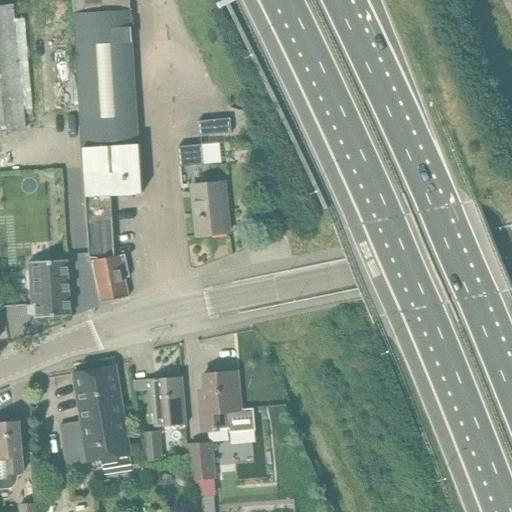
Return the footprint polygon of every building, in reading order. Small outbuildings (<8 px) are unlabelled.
[(73,0),(90,261),(92,261),(101,302),(129,296),(125,278),(130,277),(125,254),(116,255),(111,195),(142,193),(129,0),(73,0)] [(11,5),(0,5),(0,170),(21,169),(20,151),(26,150),(11,5)] [(229,119),(199,122),(200,136),(231,133),(229,119)] [(180,166),(204,164),(202,144),(177,147),(180,166)] [(224,182),(212,183),(192,185),(197,235),(229,232),(224,182)] [(36,304),(37,317),(71,315),(67,259),(28,262),(32,305),(36,304)] [(115,365),(73,373),(81,421),(60,425),(67,465),(130,454),(119,384),(115,365)] [(240,410),(239,391),(237,372),(203,374),(205,396),(199,397),(201,417),(202,430),(230,428),(228,411),(240,410)] [(187,424),(185,396),(183,376),(151,379),(153,399),(155,427),(187,424)] [(0,481),(7,481),(10,479),(13,477),(14,472),(23,472),(20,421),(0,422),(0,481)] [(143,432),(145,457),(160,456),(158,430),(143,432)] [(192,479),(214,477),(211,443),(189,444),(192,479)] [(80,511),(79,498),(46,499),(46,511),(80,511)]
